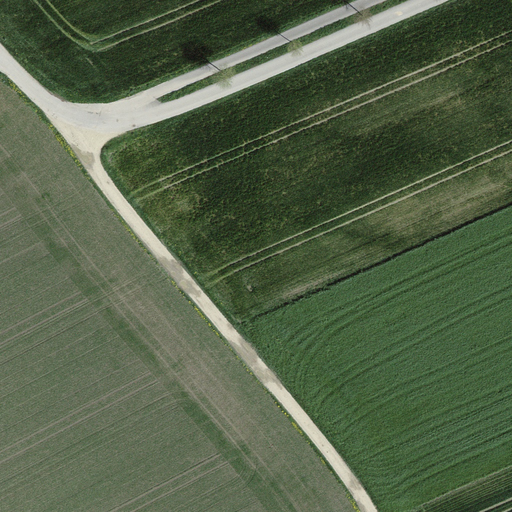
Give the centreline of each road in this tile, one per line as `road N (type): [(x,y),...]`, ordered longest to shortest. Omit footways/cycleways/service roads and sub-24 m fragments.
road 1 (track): [(369,511),(113,192),(73,119),(374,0)]
road 2 (residential): [(427,0),(114,124),(73,119),(0,53)]
